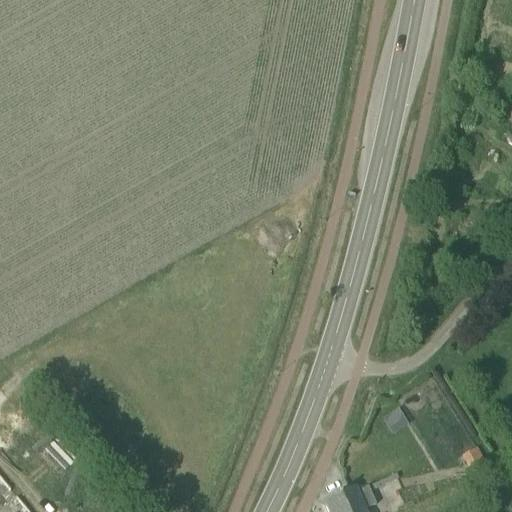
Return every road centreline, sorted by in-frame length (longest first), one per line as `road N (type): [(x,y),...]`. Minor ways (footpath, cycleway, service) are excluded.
road 1 (secondary): [(330,358),(413,0)]
road 2 (unclassified): [(330,358),(358,369),(400,370),(422,359),(511,258)]
road 3 (secondary): [(266,511),(330,358)]
